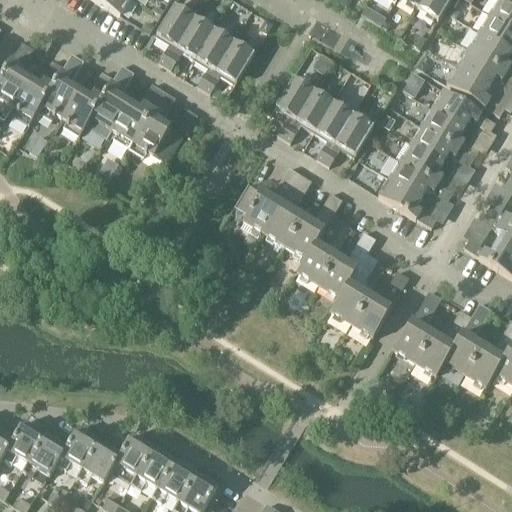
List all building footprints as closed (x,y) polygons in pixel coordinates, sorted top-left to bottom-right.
[(87,0),(119,19),(130,1),(127,0),(87,0)] [(398,0),(417,12),(424,0),(397,0),(398,0)] [(424,0),(417,12),(437,24),(452,0),(424,0)] [(511,7),(500,1),(489,19),(511,33),(511,7)] [(154,8),(150,14),(160,20),(164,14),(154,8)] [(157,67),(164,71),(194,21),(174,9),(154,41),(168,49),(157,67)] [(511,33),(489,19),(478,36),(510,56),(511,52),(511,33)] [(214,33),(194,21),(164,71),(171,75),(181,57),(194,65),(214,33)] [(207,73),(196,90),(203,94),(233,45),(214,33),(194,65),(207,73)] [(478,36),(468,54),(511,80),(511,69),(510,69),(509,68),(504,65),(510,56),(478,36)] [(254,58),(233,45),(203,94),(209,98),(220,81),(234,90),(254,58)] [(0,123),(2,125),(11,111),(27,84),(14,76),(17,71),(21,74),(33,54),(21,46),(0,80),(0,123)] [(511,80),(468,54),(457,71),(489,91),(494,81),(499,84),(500,85),(511,91),(511,80)] [(55,119),(61,123),(77,96),(64,88),(67,83),(71,86),(83,66),(71,58),(63,72),(37,117),(51,125),(55,119)] [(28,130),(37,117),(63,72),(51,65),(39,85),(44,88),(41,92),(27,84),(11,111),(17,114),(13,121),(28,130)] [(105,131),(111,135),(127,107),(114,99),(117,95),(121,98),(133,77),(121,70),(113,83),(87,128),(101,137),(105,131)] [(457,71),(446,90),(483,113),(484,112),(499,121),(504,113),(489,104),(489,103),(488,103),(483,100),(489,91),(457,71)] [(78,142),(87,128),(113,83),(101,77),(89,97),(93,99),(91,104),(77,96),(61,123),(66,126),(63,132),(78,142)] [(313,94),(293,82),(273,114),(287,122),(277,140),(283,143),(313,94)] [(113,144),(128,153),(163,96),(151,88),(139,108),(143,111),(141,116),(127,107),(111,135),(116,138),(113,144)] [(333,106),(313,94),(283,143),(290,147),(300,130),(313,138),(333,106)] [(443,95),(431,113),(463,133),(469,123),(474,126),(474,127),(475,127),(490,136),(495,128),(480,119),(480,118),(443,95)] [(153,160),(166,167),(182,141),(169,134),(170,133),(156,125),(158,120),(163,123),(175,103),(163,96),(128,153),(143,163),(147,156),(153,160)] [(333,106),(313,138),(326,146),(316,163),(322,167),(352,118),(333,106)] [(421,131),(473,163),(478,155),(463,146),(463,145),(462,145),(457,142),(463,133),(431,113),(421,131)] [(373,130),(352,118),(322,167),(329,171),(339,154),(353,162),(373,130)] [(410,148),(442,167),(447,158),(452,161),(453,162),(469,171),(473,163),(421,131),(410,148)] [(442,167),(410,148),(399,165),(452,198),(457,190),(442,180),(441,179),(441,180),(436,177),(442,167)] [(56,162),(52,169),(59,173),(63,166),(56,162)] [(399,165),(389,183),(420,202),(426,193),(431,196),(432,197),(432,196),(447,206),(452,198),(399,165)] [(270,202),(248,188),(234,211),(246,218),(242,225),(264,238),(300,179),(288,172),(270,202)] [(103,177),(99,184),(107,189),(112,182),(103,177)] [(298,208),(311,186),(300,179),(264,238),(284,251),(302,221),(289,213),(292,208),(294,209),(298,208)] [(415,212),(420,202),(389,183),(377,201),(415,224),(416,223),(431,233),(436,225),(421,215),(420,214),(420,215),(415,212)] [(511,186),(506,183),(501,191),(511,197),(511,186)] [(334,218),(342,205),(330,197),(316,219),(317,223),(319,224),(316,230),(302,221),(284,251),(305,263),(305,264),(334,218)] [(490,210),(485,218),(511,234),(511,220),(511,223),(506,220),(506,219),(505,219),(490,210)] [(305,264),(305,263),(296,277),(318,290),(336,261),(322,252),(325,247),(327,248),(331,247),(344,225),(334,218),(305,264)] [(511,258),(511,234),(485,218),(480,225),(495,235),(496,236),(496,235),(501,239),(495,248),(511,258)] [(336,261),(318,290),(338,302),(367,258),(375,244),(363,237),(350,258),(350,262),(353,264),(349,269),(336,261)] [(511,258),(495,248),(490,257),(484,254),(485,254),(484,253),(484,254),(468,244),(463,252),(479,262),(478,263),(511,283),(511,258)] [(367,258),(338,302),(330,316),(351,329),(369,300),(355,291),(359,286),(361,287),(365,286),(378,264),(367,258)] [(351,329),(372,342),(408,283),(396,276),(383,298),(384,301),(386,303),(383,308),(369,300),(351,329)] [(441,303),(429,296),(393,355),(414,368),(432,338),(418,330),(422,325),(424,326),(428,325),(441,303)] [(479,307),(471,321),(444,367),(464,380),(482,350),(468,342),(472,336),(474,338),(478,337),(491,315),(479,307)] [(435,381),(444,367),(471,321),(460,314),(446,336),(447,340),(449,341),(446,347),(432,338),(414,368),(435,381)] [(485,393),(494,379),(493,379),(511,347),(511,327),(510,326),(496,348),(497,351),(500,353),(496,359),(482,350),(464,380),(485,393)] [(511,390),(511,347),(493,379),(494,379),(511,390)] [(24,426),(23,426),(11,445),(2,463),(11,469),(16,461),(27,467),(44,439),(42,438),(43,435),(32,429),(31,431),(24,427),(24,426)] [(78,433),(77,432),(65,452),(56,470),(65,475),(70,467),(81,474),(98,445),(96,444),(97,442),(86,435),(85,437),(78,433)] [(0,465),(2,463),(11,445),(9,444),(10,442),(0,435),(0,465)] [(44,439),(27,467),(22,475),(32,482),(37,473),(49,481),(56,470),(65,452),(63,451),(64,448),(53,442),(52,444),(45,440),(45,439),(44,439)] [(131,439),(126,448),(119,458),(110,476),(119,482),(130,488),(135,480),(152,452),(150,451),(151,448),(140,442),(139,444),(132,440),(132,439),(131,439)] [(98,445),(81,474),(76,482),(86,488),(91,480),(103,487),(110,476),(119,458),(117,457),(118,455),(107,448),(106,450),(99,446),(100,446),(98,445)] [(135,480),(130,488),(141,495),(146,487),(156,493),(173,465),(171,463),(172,461),(161,454),(160,457),(153,453),(154,452),(152,452),(135,480)] [(173,465),(156,493),(151,501),(161,508),(166,500),(177,506),(195,478),(192,477),(193,474),(182,467),(181,470),(174,466),(175,465),(173,465)] [(204,511),(217,491),(216,491),(215,491),(213,490),(215,487),(204,481),(202,483),(195,479),(196,478),(195,478),(177,506),(173,511),(204,511)] [(0,490),(0,502),(4,505),(9,496),(0,490)] [(47,505),(58,511),(63,503),(53,496),(47,505)] [(15,511),(28,511),(30,509),(19,502),(14,511),(15,511)] [(102,511),(116,511),(118,509),(107,502),(102,511)]
